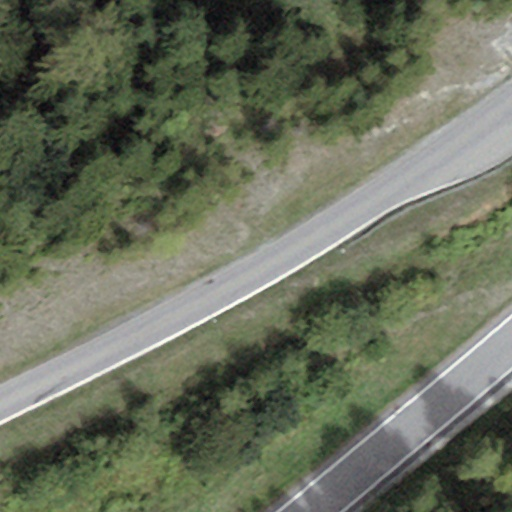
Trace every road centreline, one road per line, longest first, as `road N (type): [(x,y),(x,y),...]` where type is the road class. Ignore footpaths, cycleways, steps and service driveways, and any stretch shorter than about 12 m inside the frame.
road 1 (tertiary): [(511,103),(393,188),(157,327),(0,403)]
road 2 (tertiary): [(511,348),(313,511)]
